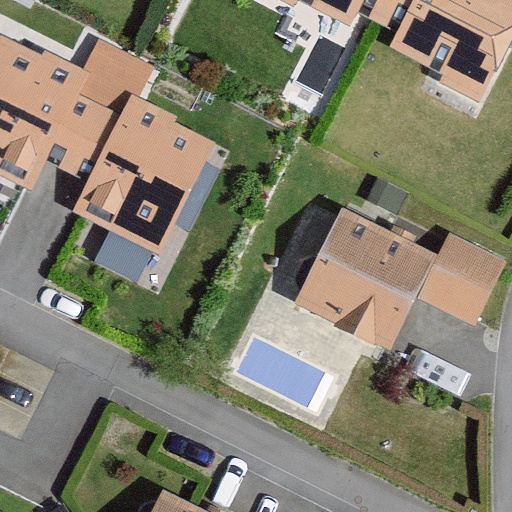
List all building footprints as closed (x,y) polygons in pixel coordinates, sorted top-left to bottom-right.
[(281,0),(296,7),(299,1),(351,28),(358,14),(378,24),(390,0),(281,0)] [(511,0),(390,0),(378,24),(398,34),(389,51),(441,77),(437,85),(480,107),(511,44),(511,0)] [(42,57),(1,37),(0,38),(0,176),(33,193),(47,166),(65,175),(98,109),(79,99),(91,75),(85,72),(44,52),(42,57)] [(101,39),(85,72),(91,75),(79,99),(98,109),(122,120),(133,98),(139,101),(156,67),(101,39)] [(122,120),(98,109),(65,175),(85,185),(71,214),(161,258),(215,147),(174,126),(177,120),(139,101),(133,98),(122,120)] [(409,193),(377,178),(366,201),(398,217),(409,193)] [(439,258),(342,210),(295,305),(392,353),(420,298),(476,326),(506,264),(450,236),(439,258)] [(201,511),(165,493),(155,511),(201,511)]
